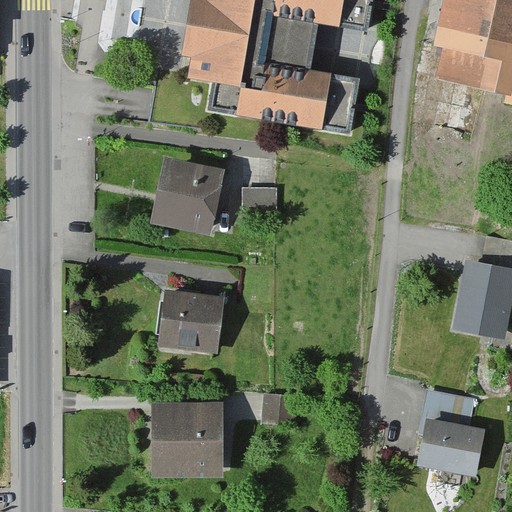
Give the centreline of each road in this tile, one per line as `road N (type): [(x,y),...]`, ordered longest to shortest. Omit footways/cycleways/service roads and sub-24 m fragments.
road 1 (secondary): [(36,511),(34,0)]
road 2 (residential): [(415,0),(368,423)]
road 3 (track): [(261,150),(395,169)]
